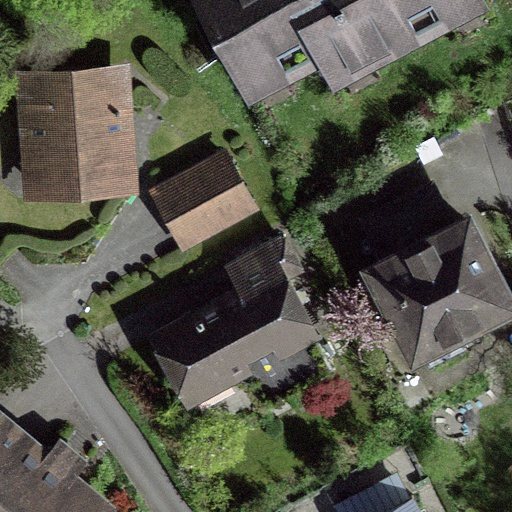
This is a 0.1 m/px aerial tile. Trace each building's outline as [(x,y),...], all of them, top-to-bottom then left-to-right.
[(194,0),(237,81),(272,62),(279,74),(316,54),(323,67),(359,48),(365,59),(442,18),(436,7),(448,0),(194,0)] [(29,186),(125,179),(118,79),(22,86),(29,186)] [(153,192),(182,247),(250,210),(220,155),(153,192)] [(506,306),(464,223),(370,272),(412,355),(419,351),(427,367),(462,349),(454,333),(506,306)] [(280,240),(226,269),(239,294),(153,340),(185,398),(224,377),(250,386),(271,375),(283,397),(330,372),(280,278),(295,270),(280,240)] [(97,511),(77,494),(61,481),(72,467),(54,452),(42,465),(0,429),(0,511),(97,511)] [(419,511),(414,503),(397,511),(419,511)]
